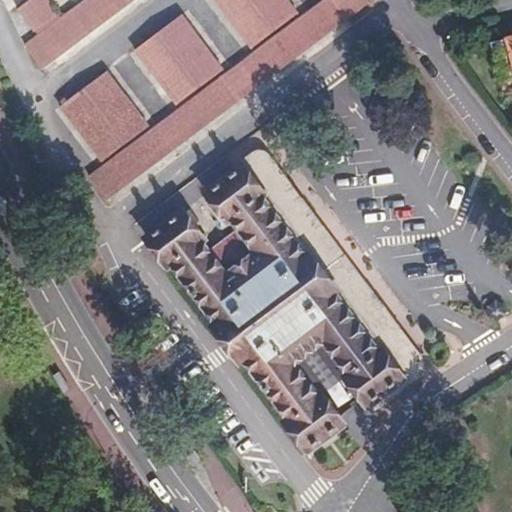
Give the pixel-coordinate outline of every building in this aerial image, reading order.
[(57,16),(46,0),(30,0),(17,10),(33,33),(57,16)] [(95,26),(106,18),(93,0),(81,0),(78,3),(95,26)] [(93,0),(106,18),(117,10),(109,0),(93,0)] [(109,0),(117,10),(128,2),(126,0),(109,0)] [(220,0),(217,3),(225,13),(242,0),(220,0)] [(242,0),(225,13),(234,24),(257,7),(251,0),(242,0)] [(266,19),(289,2),(287,0),(266,0),(257,7),(266,19)] [(336,27),(346,19),(338,8),(332,0),(320,0),(318,2),(336,27)] [(348,0),(338,8),(346,19),(369,2),(367,0),(348,0)] [(266,19),(273,30),(296,12),(289,2),(266,19)] [(325,35),(336,27),(318,2),(307,10),(325,35)] [(84,35),(95,26),(78,3),(66,12),(84,35)] [(234,24),(243,37),(266,19),(257,7),(234,24)] [(313,43),(325,35),(307,10),(295,19),(313,43)] [(72,43),(84,35),(66,12),(55,20),(72,43)] [(180,14),(157,32),(164,42),(188,25),(180,14)] [(250,47),(273,30),(266,19),(243,37),(250,47)] [(302,52),(313,43),(295,19),(285,27),(302,52)] [(62,51),(72,43),(55,20),(44,28),(62,51)] [(188,25),(164,42),(172,53),(196,35),(188,25)] [(291,60),(302,52),(285,27),(273,35),(291,60)] [(51,59),(62,51),(44,28),(34,36),(51,59)] [(164,42),(157,32),(134,49),(141,59),(164,42)] [(196,35),(172,53),(180,64),(204,46),(196,35)] [(280,68),(291,60),(273,35),(262,43),(280,68)] [(40,67),(51,59),(34,36),(22,44),(40,67)] [(511,78),(511,36),(490,42),(500,82),(511,78)] [(164,42),(141,59),(149,70),(172,53),(164,42)] [(269,77),(280,68),(262,43),(251,52),(269,77)] [(204,46),(180,64),(189,76),(213,58),(204,46)] [(259,84),(269,77),(251,52),(241,59),(259,84)] [(172,53),(149,70),(158,81),(180,64),(172,53)] [(213,58),(189,76),(197,87),(221,69),(213,58)] [(247,93),(259,84),(241,59),(230,68),(247,93)] [(180,64),(158,81),(166,93),(189,76),(180,64)] [(236,101),(247,93),(230,68),(218,76),(236,101)] [(105,70),(81,88),(89,98),(113,81),(105,70)] [(189,76),(166,93),(174,103),(197,87),(189,76)] [(224,110),(236,101),(218,76),(207,85),(224,110)] [(113,81),(89,98),(97,109),(120,91),(113,81)] [(214,118),(224,110),(207,85),(196,93),(214,118)] [(89,98),(81,88),(57,105),(65,116),(89,98)] [(120,91),(97,109),(105,121),(129,103),(120,91)] [(196,93),(185,101),(202,126),(214,118),(196,93)] [(89,98),(65,116),(73,127),(97,109),(89,98)] [(174,109),(192,134),(202,126),(185,101),(174,109)] [(129,103),(105,121),(113,133),(137,115),(129,103)] [(97,109),(73,127),(82,138),(105,121),(97,109)] [(163,117),(181,142),(192,134),(174,109),(163,117)] [(137,115),(113,133),(121,144),(145,126),(137,115)] [(151,126),(170,150),(181,142),(163,117),(151,126)] [(105,121),(82,138),(90,150),(113,133),(105,121)] [(151,126),(140,134),(158,159),(170,150),(151,126)] [(113,133),(90,150),(99,161),(121,144),(113,133)] [(140,134),(128,143),(147,168),(158,159),(140,134)] [(128,143),(118,151),(136,175),(147,168),(128,143)] [(118,151),(107,158),(126,183),(136,175),(118,151)] [(340,422),(320,394),(316,397),(291,363),(321,339),(347,373),(344,376),(364,403),(365,402),(369,405),(415,369),(414,361),(416,354),(355,273),(352,274),(327,240),(327,238),(265,156),(264,156),(251,154),(240,162),(240,164),(205,192),(226,220),(230,217),(237,227),(255,251),(224,275),(205,251),(198,241),(201,239),(180,210),(145,237),(165,264),(169,262),(189,288),(187,289),(194,298),(197,297),(215,323),(212,326),(225,344),(239,362),(243,359),(262,385),(260,386),(266,394),(268,393),(287,418),(285,421),(304,448),(305,447),(309,450),(341,425),(340,422)] [(107,158),(96,167),(115,191),(126,183),(107,158)] [(115,191),(96,167),(86,174),(104,199),(115,191)] [(237,227),(205,251),(224,275),(255,251),(237,227)] [(316,397),(320,394),(344,376),(347,373),(321,339),(291,363),(316,397)]
